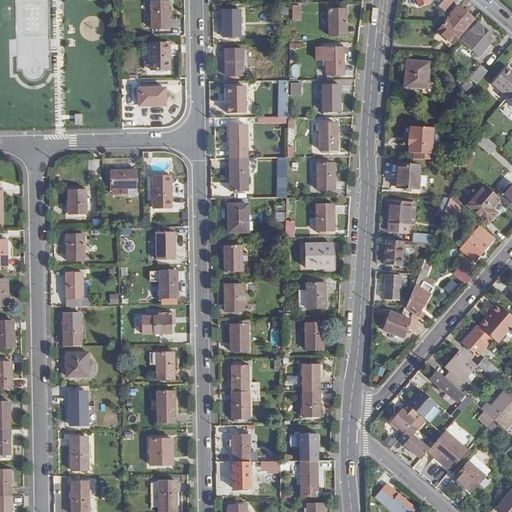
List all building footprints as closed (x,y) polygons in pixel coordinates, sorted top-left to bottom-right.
[(446,12),(456,0),(446,0),(440,7),(446,12)] [(171,27),(171,1),(154,1),(154,28),(171,27)] [(449,48),(474,19),(460,6),(435,35),(449,48)] [(349,35),(348,8),(331,9),(331,36),(349,35)] [(242,36),(242,9),(224,10),(225,36),(242,36)] [(483,31),(485,28),(479,23),(477,26),(483,31)] [(487,40),(493,34),(485,28),(483,31),(477,26),(463,42),(475,53),(481,47),(485,50),(491,43),(487,40)] [(171,69),(171,42),(153,42),(153,61),(153,69),(153,70),(171,69)] [(349,52),(349,46),(328,46),(319,46),(319,62),(328,62),(328,73),(345,73),(345,52),(349,52)] [(246,74),(246,48),(227,48),(228,74),(246,74)] [(429,89),(431,63),(407,61),(405,87),(429,89)] [(482,66),(471,80),(477,85),(488,72),(482,66)] [(511,73),(506,69),(493,83),(508,97),(511,92),(511,73)] [(278,81),(278,117),(258,117),(258,124),(288,123),(287,81),(278,81)] [(290,83),(291,96),(302,96),(301,82),(290,83)] [(342,111),(342,84),(324,84),(324,111),(342,111)] [(247,113),(246,86),(228,87),(228,113),(247,113)] [(166,105),(166,87),(140,88),(140,105),(166,105)] [(479,117),(483,112),(479,108),(474,113),(479,117)] [(507,130),(511,123),(511,114),(507,110),(495,124),(499,128),(501,126),(507,130)] [(75,114),(76,125),(83,124),(82,114),(75,114)] [(339,149),(338,122),(321,123),(322,150),(339,149)] [(249,126),(231,127),(232,159),(249,158),(249,126)] [(410,153),(412,154),(432,155),(434,128),(412,127),(411,135),(409,134),(409,145),(410,146),(410,153)] [(479,144),(491,154),(497,147),(479,131),(475,141),(479,144)] [(497,147),(502,151),(511,141),(506,137),(497,147)] [(479,144),(475,141),(466,162),(464,167),(468,171),(479,144)] [(249,158),(232,159),(232,192),(250,192),(249,158)] [(277,158),(278,198),(286,198),(285,158),(277,158)] [(336,189),(336,163),(319,163),(319,190),(336,189)] [(418,190),(420,165),(399,163),(398,188),(418,190)] [(138,187),(138,170),(111,169),(107,169),(108,194),(111,194),(111,187),(138,187)] [(156,208),(173,208),(172,184),(172,176),(156,176),(156,208)] [(511,206),(511,183),(511,182),(498,197),(502,200),(509,207),(511,205),(511,206)] [(493,210),(502,200),(498,197),(485,186),(469,205),(490,223),(497,214),(493,210)] [(87,213),(87,190),(69,190),(70,213),(87,213)] [(447,198),(442,211),(446,211),(451,198),(447,198)] [(464,209),(451,198),(446,211),(449,215),(460,214),(464,209)] [(409,234),(411,202),(390,201),(389,224),(392,224),(391,233),(409,234)] [(249,232),(249,204),(229,204),(230,232),(249,232)] [(335,231),(335,204),(317,205),(317,231),(335,231)] [(285,221),(286,238),(295,237),(295,221),(285,221)] [(476,261),(493,242),(479,229),(463,249),(476,261)] [(176,259),(176,233),(158,233),(158,259),(176,259)] [(85,260),(85,234),(67,234),(68,261),(85,260)] [(436,235),(413,234),(412,241),(422,242),(433,243),(436,235)] [(412,241),(404,240),(388,239),(386,265),(402,266),(403,248),(412,249),(412,246),(412,241)] [(433,243),(422,242),(421,246),(421,247),(425,248),(425,250),(429,252),(433,243)] [(244,271),(243,244),(225,244),(225,272),(244,271)] [(333,267),(333,244),(307,244),(307,268),(333,267)] [(479,272),(468,263),(459,255),(454,261),(461,267),(463,269),(474,278),(479,272)] [(427,277),(433,263),(426,260),(420,274),(407,307),(415,315),(424,320),(427,314),(422,311),(435,288),(433,287),(425,282),(427,277)] [(461,267),(455,274),(468,285),(474,278),(463,269),(461,267)] [(179,296),(179,270),(161,270),(161,296),(179,296)] [(84,297),(83,272),(66,272),(66,306),(90,305),(90,297),(84,297)] [(400,301),(402,277),(386,275),(385,300),(400,301)] [(427,277),(425,282),(433,287),(436,281),(427,277)] [(0,305),(8,305),(8,278),(0,278),(0,305)] [(449,294),(457,285),(452,280),(443,289),(449,294)] [(326,308),(326,282),(307,283),(307,308),(326,308)] [(244,311),(244,285),(226,285),(227,311),(244,311)] [(110,294),(110,305),(118,305),(118,294),(110,294)] [(511,328),(511,315),(500,305),(493,312),(495,313),(481,329),(493,339),(498,343),(511,328)] [(421,320),(415,315),(407,307),(403,316),(395,312),(391,312),(386,330),(404,339),(408,329),(415,333),(421,320)] [(81,313),(64,313),(65,346),(82,345),(81,313)] [(173,332),(172,315),(144,316),(144,332),(173,332)] [(0,347),(14,347),(14,321),(0,320),(0,347)] [(324,350),(324,323),(306,323),(307,350),(324,350)] [(250,352),(250,325),(232,325),(232,352),(250,352)] [(493,339),(481,329),(478,326),(463,343),(478,356),(493,339)] [(87,376),(87,352),(66,352),(66,376),(87,376)] [(175,380),(175,352),(158,352),(158,380),(175,380)] [(464,382),(478,365),(462,352),(448,369),(452,372),(464,382)] [(498,370),(484,358),(478,365),(492,377),(498,370)] [(0,388),(12,388),(12,362),(0,361),(0,388)] [(321,391),(320,364),(302,364),(303,391),(321,391)] [(250,365),(233,365),(233,392),(251,392),(260,392),(260,382),(250,382),(250,365)] [(458,388),(446,378),(437,370),(432,379),(459,403),(466,395),(458,388)] [(496,381),(502,374),(498,370),(492,377),(496,381)] [(458,388),(464,382),(452,372),(446,378),(458,388)] [(437,404),(422,389),(408,404),(421,415),(424,418),(437,404)] [(88,423),(87,391),(69,391),(70,423),(88,423)] [(176,423),(176,391),(158,391),(159,423),(176,423)] [(303,418),(321,417),(321,391),(303,391),(303,418)] [(495,420),(511,401),(511,394),(507,391),(493,407),(486,401),(481,408),(484,411),(495,420)] [(260,392),(251,392),(233,392),(233,419),(251,418),(251,401),(260,401),(260,392)] [(0,401),(0,428),(11,428),(10,401),(0,401)] [(511,424),(511,401),(495,420),(507,430),(511,424)] [(413,424),(421,415),(408,404),(391,423),(403,435),(413,424)] [(491,426),(495,420),(484,411),(477,419),(488,428),(491,426)] [(413,424),(403,435),(400,439),(405,443),(403,445),(421,460),(428,452),(430,450),(430,449),(424,443),(414,435),(419,430),(413,424)] [(0,455),(11,455),(11,428),(0,428),(0,455)] [(451,472),(463,458),(469,451),(446,431),(443,435),(430,449),(430,450),(428,452),(451,472)] [(318,461),(318,434),(300,434),(301,461),(318,461)] [(384,442),(391,447),(395,440),(389,435),(384,442)] [(89,468),(88,436),(71,436),(71,469),(89,468)] [(252,462),(252,436),(234,436),(234,462),(252,462)] [(176,464),(175,438),(152,438),(152,464),(176,464)] [(486,477),(491,471),(474,456),(469,462),(486,477)] [(319,497),(318,461),(301,461),(290,462),(291,476),(296,476),(296,485),(301,485),(301,497),(319,497)] [(333,461),(320,461),(319,470),(333,470),(333,461)] [(234,489),(252,489),(252,462),(234,462),(234,489)] [(283,462),(270,462),(270,472),(282,471),(283,462)] [(469,462),(455,478),(471,493),(486,477),(469,462)] [(0,468),(0,495),(12,495),(12,469),(0,468)] [(89,511),(89,481),(71,482),(71,511),(89,511)] [(178,511),(179,481),(161,481),(161,483),(161,508),(160,511),(178,511)] [(153,483),(153,508),(161,508),(161,483),(153,483)] [(383,502),(394,511),(414,511),(417,510),(394,489),(383,502)] [(500,511),(511,511),(511,492),(497,510),(500,511)] [(0,511),(12,511),(12,495),(0,495),(0,511)]
